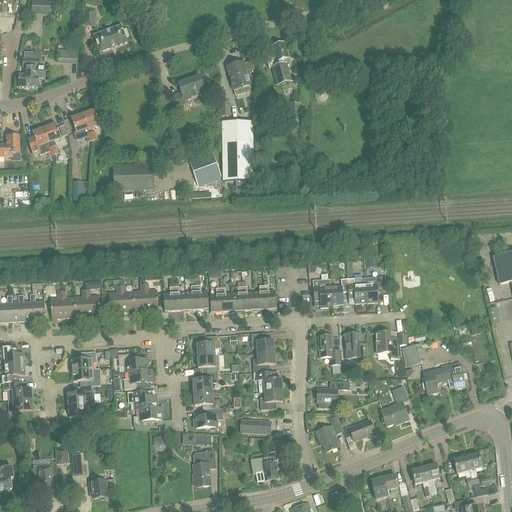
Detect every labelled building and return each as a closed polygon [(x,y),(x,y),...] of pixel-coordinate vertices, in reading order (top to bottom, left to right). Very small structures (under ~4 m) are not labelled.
[(31,15),(35,16),(50,16),(51,4),(52,4),(52,0),(43,0),(32,0),(31,15)] [(0,3),(0,11),(14,12),(14,4),(0,3)] [(96,12),(84,11),(83,26),(95,27),(96,12)] [(121,27),(94,36),(100,53),(127,43),(125,38),(128,37),(126,30),(123,32),(121,27)] [(283,60),(288,59),(284,44),(272,47),(275,56),(266,59),(269,69),(273,68),(278,86),(290,82),(283,60)] [(59,51),(59,55),(50,54),(50,56),(78,60),(78,52),(59,51)] [(18,88),(29,89),(30,79),(30,76),(31,76),(31,68),(32,66),(33,66),(33,61),(25,61),(25,68),(24,68),(24,76),(19,76),(18,88)] [(37,89),(38,79),(45,80),(45,69),(37,68),(37,61),(33,61),(33,66),(32,66),(31,68),(31,76),(30,76),(30,79),(29,89),(37,89)] [(250,87),(243,63),(227,68),(233,91),(250,87)] [(205,94),(199,77),(178,85),(181,94),(171,97),(175,108),(186,104),(185,102),(205,94)] [(221,116),(231,115),(230,101),(220,102),(221,116)] [(288,122),(302,122),(302,118),(302,109),(301,109),(301,104),(288,104),(288,122)] [(94,111),(82,115),(88,130),(99,125),(94,111)] [(89,134),(88,130),(82,115),(71,120),(75,133),(74,134),(76,141),(85,138),(87,144),(92,142),(89,134)] [(254,122),(223,123),(222,183),(254,183),(254,122)] [(56,125),(44,129),(49,144),(53,156),(58,154),(54,142),(61,139),(56,125)] [(32,133),(34,138),(28,141),(33,156),(39,154),(40,156),(47,154),(48,157),(53,156),(49,144),(44,129),(32,133)] [(20,154),(19,137),(7,137),(7,147),(0,146),(0,158),(12,158),(12,154),(20,154)] [(221,180),(211,151),(188,159),(198,188),(221,180)] [(141,153),(141,164),(153,164),(153,152),(141,153)] [(154,191),(153,164),(141,164),(113,165),(114,192),(154,191)] [(6,176),(6,187),(14,187),(15,176),(6,176)] [(73,183),(73,202),(87,201),(88,183),(73,183)] [(19,201),(20,209),(31,208),(31,201),(19,201)] [(511,253),(493,258),(499,286),(511,283),(511,286),(511,253)] [(364,256),(365,265),(374,265),(374,256),(364,256)] [(376,291),(382,291),(381,278),(375,278),(375,286),(366,286),(364,286),(366,304),(377,304),(376,291)] [(354,305),(366,304),(364,286),(366,286),(365,279),(354,280),(353,280),(347,280),(348,293),(353,293),(354,305)] [(119,280),(115,280),(115,286),(116,288),(117,294),(108,295),(110,317),(115,317),(115,315),(122,314),(120,287),(119,280)] [(120,280),(120,287),(122,314),(129,314),(129,316),(134,316),(132,293),(124,294),(124,287),(124,280),(120,280)] [(175,313),(186,312),(185,294),(179,295),(178,288),(179,288),(179,280),(174,281),(175,313)] [(341,288),(330,289),(331,307),(342,306),(342,293),(348,293),(347,280),(340,281),(341,288)] [(164,313),(175,313),(174,281),(169,281),(170,289),(169,289),(170,295),(163,296),(164,313)] [(331,307),(330,289),(329,281),(318,282),(312,282),(313,295),(319,295),(319,303),(320,307),(320,310),(329,309),(328,307),(331,307)] [(85,282),(85,291),(90,290),(93,286),(93,282),(85,282)] [(233,313),(243,312),(242,288),(243,288),(242,283),(237,283),(238,288),(237,288),(237,295),(231,295),(233,313)] [(141,293),(132,293),(134,316),(139,315),(139,313),(146,313),(144,286),(140,286),(141,293)] [(148,286),(145,286),(144,286),(146,313),(153,312),(153,314),(158,314),(157,292),(148,292),(148,286)] [(268,286),(263,287),(265,311),(276,310),(275,293),(268,293),(268,286)] [(191,294),(185,294),(186,312),(196,311),(195,287),(191,287),(191,294)] [(208,311),(207,293),(200,293),(200,287),(195,287),(196,311),(208,311)] [(259,294),(253,294),(254,312),(265,311),(263,287),(259,287),(259,294)] [(246,288),(243,288),(242,288),(243,312),(254,312),(253,294),(247,294),(246,288)] [(209,297),(211,314),(222,314),(220,289),(215,290),(216,296),(209,297)] [(225,289),(220,289),(222,314),(233,313),(231,295),(225,296),(225,289)] [(82,299),(74,299),(76,322),(80,321),(80,319),(87,319),(85,292),(82,292),(82,299)] [(89,292),(85,292),(87,319),(94,318),(95,320),(100,320),(98,298),(90,298),(89,292)] [(56,321),(64,320),(62,293),(58,294),(58,300),(50,301),(51,323),(57,323),(56,321)] [(65,293),(62,293),(64,320),(71,320),(71,322),(76,322),(74,299),(66,300),(65,293)] [(35,296),(32,296),(30,296),(30,304),(32,304),(33,322),(45,321),(44,303),(35,303),(35,296)] [(22,323),(33,322),(32,304),(30,304),(24,304),(23,297),(18,297),(19,305),(21,304),(22,323)] [(9,305),(7,305),(1,306),(0,298),(0,324),(11,324),(9,305)] [(11,324),(22,323),(21,304),(19,305),(12,305),(12,298),(7,298),(7,305),(9,305),(11,324)] [(476,323),(474,324),(470,325),(471,329),(470,329),(472,336),(479,334),(478,327),(477,327),(476,323)] [(397,338),(390,339),(389,333),(375,334),(377,355),(390,354),(391,361),(398,360),(397,345),(397,338)] [(407,346),(407,334),(398,335),(399,346),(407,346)] [(273,342),(258,343),(258,335),(250,336),(251,350),(256,350),(256,355),(274,354),(273,342)] [(361,359),(361,361),(361,366),(368,366),(367,360),(366,346),(360,346),(360,342),(358,342),(357,335),(344,336),(346,359),(361,359)] [(341,366),(341,362),(340,351),(339,339),(332,339),(332,336),(318,337),(319,360),(330,359),(330,367),(334,367),(341,366)] [(220,343),(217,344),(217,338),(204,339),(204,345),(196,345),(197,357),(214,356),(214,350),(221,350),(220,343)] [(436,352),(432,345),(426,349),(430,355),(436,352)] [(423,365),(419,346),(404,349),(408,368),(423,365)] [(0,362),(4,363),(4,367),(24,366),(23,355),(18,355),(18,348),(0,349),(0,362)] [(71,361),(72,372),(92,371),(92,365),(96,365),(95,354),(91,354),(91,360),(71,361)] [(252,361),(253,375),(258,374),(260,374),(260,367),(274,366),(274,354),(256,355),(257,361),(252,361)] [(126,374),(130,373),(146,372),(146,361),(131,362),(130,356),(118,356),(119,367),(126,367),(126,374)] [(206,369),(206,375),(219,374),(219,368),(221,368),(220,362),(215,363),(214,356),(197,357),(198,370),(206,369)] [(443,359),(435,360),(436,367),(444,366),(443,359)] [(462,386),(464,386),(459,365),(448,367),(451,381),(447,382),(448,384),(447,384),(448,389),(455,388),(456,390),(463,388),(462,386)] [(0,372),(0,385),(13,385),(12,378),(25,377),(24,366),(4,367),(4,372),(0,372)] [(431,400),(430,395),(438,394),(436,384),(442,383),(442,385),(447,384),(448,384),(447,382),(451,381),(448,367),(441,369),(442,370),(422,374),(427,396),(428,400),(431,400)] [(89,382),(90,388),(91,388),(100,387),(105,387),(104,380),(100,381),(100,377),(92,377),(92,371),(72,372),(73,383),(89,382)] [(136,384),(151,383),(151,372),(146,372),(130,373),(131,380),(124,381),(124,391),(137,390),(136,384)] [(192,381),(193,394),(212,393),(211,385),(218,384),(217,375),(219,374),(206,375),(204,375),(204,380),(192,381)] [(254,382),(258,382),(259,388),(263,388),(264,393),(281,392),(280,380),(265,381),(265,374),(260,374),(258,374),(253,375),(254,375),(254,382)] [(318,390),(318,391),(316,391),(315,399),(317,399),(317,404),(319,404),(319,409),(329,410),(329,405),(338,405),(338,391),(344,391),(344,383),(330,383),(330,391),(318,390)] [(13,385),(0,385),(6,385),(6,392),(7,392),(8,403),(32,401),(31,390),(23,391),(22,384),(13,385)] [(91,388),(100,387),(91,388),(90,388),(80,389),(81,395),(68,396),(68,408),(95,406),(94,394),(92,394),(91,388)] [(409,422),(402,403),(402,402),(408,400),(404,388),(392,392),(397,405),(380,412),(387,428),(395,425),(396,427),(409,422)] [(282,403),(281,392),(264,393),(264,399),(259,399),(260,411),(266,411),(266,404),(282,403)] [(156,409),(155,398),(140,399),(140,393),(127,394),(128,404),(135,404),(136,411),(140,411),(140,410),(156,409)] [(206,406),(206,411),(209,411),(219,410),(219,401),(212,401),(212,393),(193,394),(194,407),(206,406)] [(9,414),(8,414),(8,420),(25,421),(28,421),(28,414),(28,413),(33,413),(32,401),(8,403),(9,414)] [(85,414),(85,407),(95,407),(95,406),(68,408),(69,420),(82,419),(83,426),(94,427),(93,413),(85,414)] [(161,421),(160,409),(156,409),(140,410),(140,411),(140,417),(133,418),(133,429),(146,428),(146,422),(161,421)] [(222,410),(219,410),(209,411),(210,417),(195,418),(195,430),(216,428),(215,421),(222,421),(222,410)] [(340,448),(335,436),(343,433),(337,418),(330,420),(332,427),(317,433),(320,444),(323,443),(327,453),(340,448)] [(270,436),(270,423),(241,421),(240,434),(270,436)] [(341,425),(342,428),(346,440),(352,438),(354,443),(375,435),(370,421),(349,430),(347,425),(346,423),(341,425)] [(213,437),(195,436),(191,436),(191,445),(211,446),(211,443),(213,443),(213,437)] [(162,445),(161,437),(153,439),(154,446),(162,445)] [(278,453),(276,444),(269,445),(271,454),(278,453)] [(57,483),(56,467),(69,467),(68,452),(56,452),(56,463),(52,463),(52,467),(34,467),(34,476),(37,476),(38,493),(54,492),(54,483),(57,483)] [(203,453),(204,454),(195,455),(194,457),(195,466),(194,466),(195,476),(192,476),(193,488),(196,487),(196,488),(211,487),(209,470),(215,469),(213,452),(203,453)] [(478,456),(466,459),(469,472),(482,469),(481,467),(478,456)] [(258,484),(266,482),(279,480),(276,464),(275,464),(274,457),(262,459),(264,466),(263,466),(264,473),(257,474),(258,484)] [(72,459),(74,478),(83,477),(81,458),(72,459)] [(457,475),(469,472),(466,459),(454,462),(457,475)] [(436,466),(424,469),(431,497),(437,495),(433,481),(439,479),(436,466)] [(10,480),(13,479),(12,469),(10,469),(9,468),(5,468),(4,470),(0,470),(1,475),(0,474),(0,498),(1,498),(0,493),(12,491),(10,480)] [(415,485),(422,483),(424,490),(426,498),(431,497),(424,469),(411,471),(415,485)] [(349,482),(356,497),(368,491),(361,476),(349,482)] [(395,476),(383,479),(386,491),(398,488),(395,476)] [(488,496),(486,489),(481,490),(479,484),(478,484),(476,476),(470,477),(473,486),(474,486),(476,498),(488,496)] [(107,490),(107,482),(98,483),(97,479),(91,479),(92,484),(90,484),(91,498),(93,498),(93,500),(99,500),(100,501),(104,501),(106,499),(106,490),(107,490)] [(388,501),(387,499),(388,499),(386,491),(383,479),(371,482),(376,502),(383,500),(384,502),(388,501)] [(445,491),(448,504),(455,502),(452,490),(445,491)] [(135,496),(127,496),(126,508),(135,508),(135,496)] [(410,501),(409,496),(402,498),(405,511),(412,511),(410,501)] [(417,499),(410,501),(412,511),(416,511),(420,511),(417,499)] [(462,510),(462,511),(478,511),(477,506),(469,508),(468,501),(455,504),(457,511),(462,510)]
